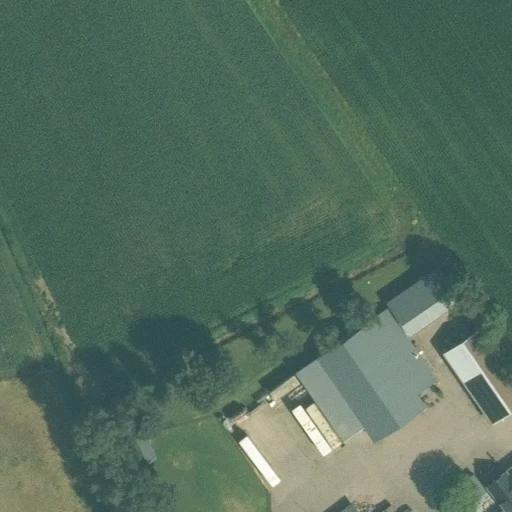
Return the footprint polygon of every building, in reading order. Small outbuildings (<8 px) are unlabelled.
[(387,308),(316,356),(372,439),(424,404),(415,392),(435,378),(404,333),(387,308)] [(511,371),(481,326),(441,353),(488,422),(511,406),(511,371)] [(311,393),(319,388),(308,370),(300,375),(311,393)] [(275,374),(256,388),(273,411),(292,397),(275,374)] [(295,401),(287,408),(307,433),(315,427),(295,401)] [(491,467),(480,475),(507,511),(511,511),(511,465),(497,477),(491,467)] [(359,511),(352,502),(338,511),(359,511)]
